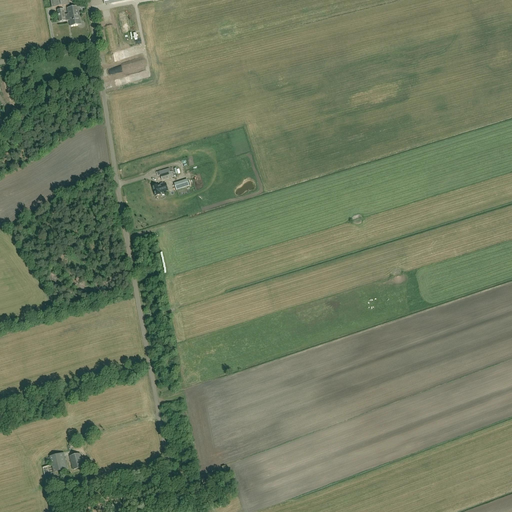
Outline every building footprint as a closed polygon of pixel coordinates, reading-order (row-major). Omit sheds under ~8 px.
[(81,24),(78,7),(67,8),(68,14),(65,15),(64,9),(57,10),(59,22),(68,21),(69,20),(70,26),(81,24)] [(170,172),(169,169),(160,172),(159,171),(156,172),(158,176),(161,176),(162,181),(174,177),(172,171),(170,172)] [(178,190),(191,186),(189,178),(176,182),(178,190)] [(168,191),(166,183),(158,186),(157,185),(153,186),(156,196),(160,195),(160,193),(168,191)] [(64,453),(58,454),(49,456),(52,465),(43,467),(46,483),(56,481),(54,472),(68,469),(64,453)] [(73,470),(84,467),(80,453),(70,456),(73,470)]
